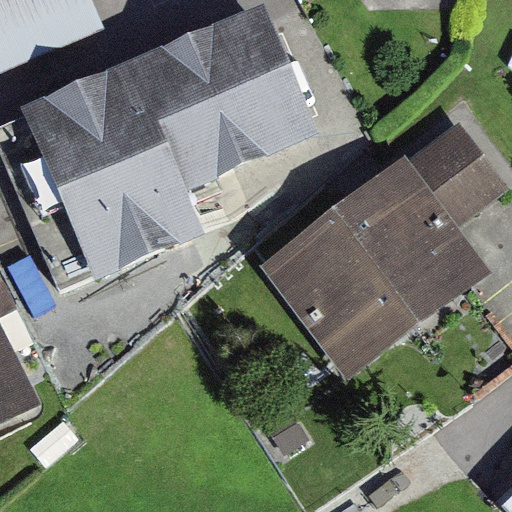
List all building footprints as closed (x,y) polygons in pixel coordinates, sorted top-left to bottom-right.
[(0,0),(0,84),(109,43),(92,0),(0,0)] [(276,17),(0,122),(0,131),(43,243),(69,233),(88,282),(213,235),(196,191),(324,142),(276,17)] [(509,189),(460,125),(266,271),(353,386),(492,281),(454,230),(509,189)] [(0,315),(18,303),(0,279),(0,315)] [(12,343),(0,349),(0,442),(48,419),(12,343)]
